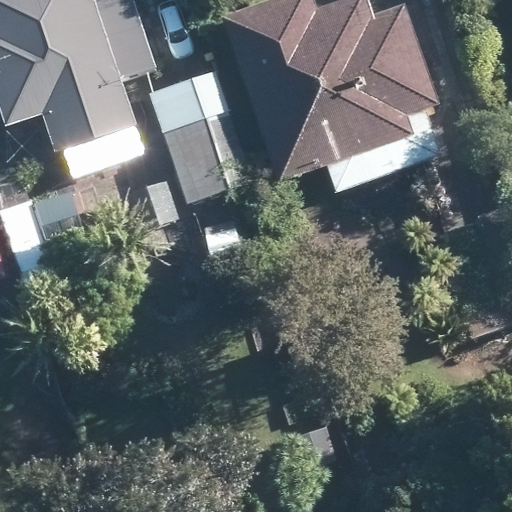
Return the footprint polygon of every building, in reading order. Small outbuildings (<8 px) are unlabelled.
[(121,86),(144,79),(157,75),(131,0),(0,0),(0,118),(4,131),(42,118),(56,159),(63,156),(72,184),(91,178),(122,167),(146,159),(121,86)] [(438,109),(403,10),(371,21),(362,0),(353,0),(315,14),(310,0),(283,0),(276,3),(220,22),(227,39),(267,152),(279,188),(325,171),(335,198),(420,168),(432,164),(443,161),(426,114),(438,109)] [(252,187),(243,159),(216,76),(149,97),(186,208),(196,205),(225,196),(252,187)] [(147,233),(175,223),(165,195),(137,206),(147,233)] [(62,298),(50,262),(32,205),(0,215),(29,309),(62,298)] [(444,238),(439,240),(476,344),(511,331),(511,206),(477,218),(479,225),(455,234),(444,238)] [(204,231),(212,266),(242,260),(232,224),(204,231)] [(0,284),(16,279),(0,231),(0,284)] [(334,260),(350,262),(358,248),(351,234),(335,233),(326,246),(334,260)] [(292,443),(304,472),(338,460),(325,430),(292,443)]
